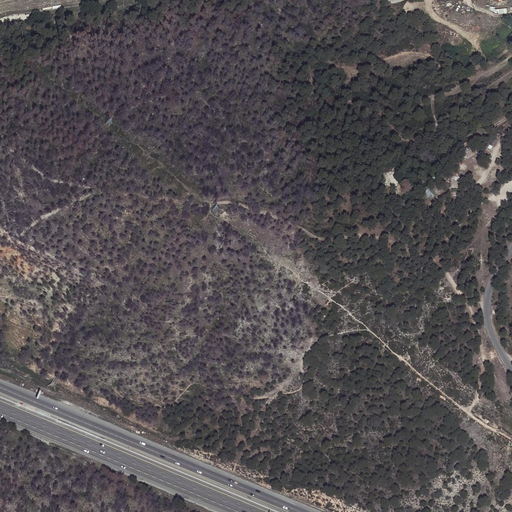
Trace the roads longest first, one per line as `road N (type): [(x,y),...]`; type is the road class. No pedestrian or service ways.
road 1 (motorway): [(299,511),(0,386)]
road 2 (track): [(214,202),(254,207),(324,241),(374,235),(439,254),(464,301),(489,319)]
road 3 (motorway): [(0,407),(250,510)]
road 4 (unclassified): [(511,373),(497,351),(487,296),(511,253)]
